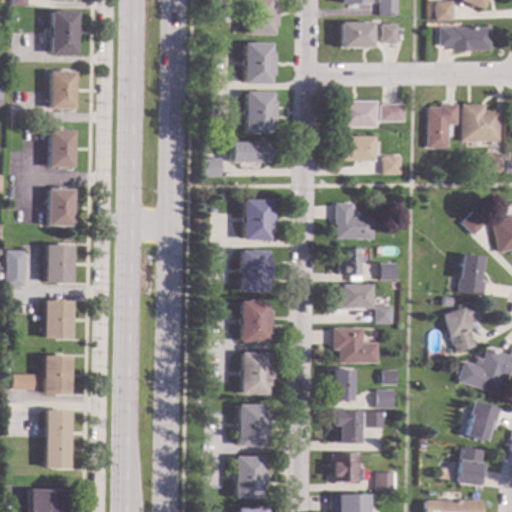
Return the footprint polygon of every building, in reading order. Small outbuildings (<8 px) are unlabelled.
[(269,0),(269,5),(272,5),(271,27),(269,27),(269,36),(241,36),(241,0),(269,0)] [(393,0),(393,18),(374,18),(374,0),(393,0)] [(481,0),(477,11),(453,1),(453,0),(481,0)] [(448,22),(431,22),(431,3),(447,3),(448,22)] [(72,56),(46,56),(46,12),(72,12),(72,56)] [(367,49),(335,50),(335,24),(367,24),(367,49)] [(392,45),(376,44),(376,25),(393,26),(392,45)] [(486,52),(448,52),(448,47),(434,47),(434,29),(485,29),(486,52)] [(266,53),(269,54),(268,76),(266,76),(266,85),(239,84),(239,44),(266,45),(266,53)] [(70,110),(46,110),(45,73),(70,73),(70,110)] [(267,102),(270,102),(270,125),(267,125),(267,134),(239,133),(240,93),(268,94),(267,102)] [(370,103),(369,129),(333,128),(334,102),(370,103)] [(400,123),(375,123),(375,106),(400,105),(400,123)] [(452,125),(444,125),(443,150),(422,149),(423,109),(436,109),(436,106),(453,106),(452,125)] [(480,112),(495,112),(495,143),(457,142),(457,106),(480,106),(480,112)] [(511,142),(510,141),(510,142),(503,136),(511,124),(511,142)] [(69,168),(45,168),(45,132),(69,132),(69,168)] [(368,143),(375,143),(374,153),(368,153),(368,163),(334,162),(334,138),(368,139),(368,143)] [(267,163),(225,162),(226,144),(268,145),(267,163)] [(499,173),(483,173),(483,156),(499,156),(499,173)] [(397,176),(378,176),(378,158),(397,158),(397,176)] [(217,178),(195,178),(195,160),(217,160),(217,178)] [(511,173),(501,173),(501,163),(511,163),(511,173)] [(68,227),(44,227),(44,190),(68,190),(68,227)] [(266,210),(269,210),(268,233),(265,233),(265,241),(238,241),(239,201),(266,202),(266,210)] [(347,220),(368,220),(368,241),(332,241),(331,205),(347,205),(347,220)] [(481,224),(468,237),(456,225),(468,212),(481,224)] [(511,256),(510,257),(508,251),(494,255),(487,224),(507,218),(508,220),(511,219),(511,256)] [(67,284),(41,284),(41,246),(67,246),(67,284)] [(357,275),(334,275),(333,251),(356,250),(357,275)] [(20,288),(3,288),(2,252),(20,252),(20,288)] [(263,261),(266,261),(265,284),(263,284),(263,293),(235,292),(236,252),(263,253),(263,261)] [(477,258),(474,281),(480,282),(478,296),(452,293),(457,256),(477,258)] [(392,281),(375,282),(375,265),(391,265),(392,281)] [(365,309),(331,310),(331,286),(365,286),(365,309)] [(448,299),(447,308),(438,307),(439,298),(448,299)] [(476,319),(461,325),(470,347),(453,354),(438,317),(455,310),(454,307),(469,301),(476,319)] [(66,340),(40,340),(40,302),(66,302),(66,340)] [(262,312),(266,312),(265,335),(262,334),(262,343),(235,343),(236,303),(262,303),(262,312)] [(388,325),(370,325),(370,308),(387,308),(388,325)] [(358,344),(373,344),(373,364),(334,365),(334,352),(329,352),(329,330),(358,330),(358,344)] [(508,358),(500,384),(496,383),(492,395),(452,383),(459,362),(470,366),(472,358),(478,360),(482,350),(508,358)] [(263,363),(266,363),(266,371),(268,371),(267,379),(265,379),(265,387),(263,387),(263,396),(235,395),(236,354),(264,354),(263,363)] [(65,395),(39,395),(39,357),(65,357),(65,395)] [(348,371),(347,402),(328,401),(328,370),(348,371)] [(392,387),(377,386),(377,371),(393,372),(392,387)] [(7,390),(29,390),(29,375),(7,374),(7,390)] [(388,410),(371,409),(372,391),(388,391),(388,410)] [(495,411),(486,438),(482,437),(480,443),(459,437),(470,403),(495,411)] [(261,416),(265,416),(264,438),(260,438),(260,447),(233,446),(234,406),(261,407),(261,416)] [(64,469),(41,469),(41,412),(64,411),(64,469)] [(354,445),(330,444),(331,426),(327,426),(327,412),(355,413),(354,445)] [(379,414),(378,430),(360,429),(360,413),(379,414)] [(477,452),(475,465),(481,466),(478,487),(450,484),(455,449),(477,452)] [(352,470),(358,470),(358,483),(326,482),(326,456),(353,456),(352,470)] [(257,467),(260,467),(260,475),(262,476),(262,483),(260,484),(260,491),(257,491),(257,499),(230,499),(231,458),(258,458),(257,467)] [(389,493),(371,493),(371,474),(389,474),(389,493)] [(62,511),(24,511),(24,491),(62,491),(62,511)] [(364,511),(327,511),(327,496),(364,496),(364,511)] [(477,511),(420,511),(420,502),(477,502),(477,511)]
